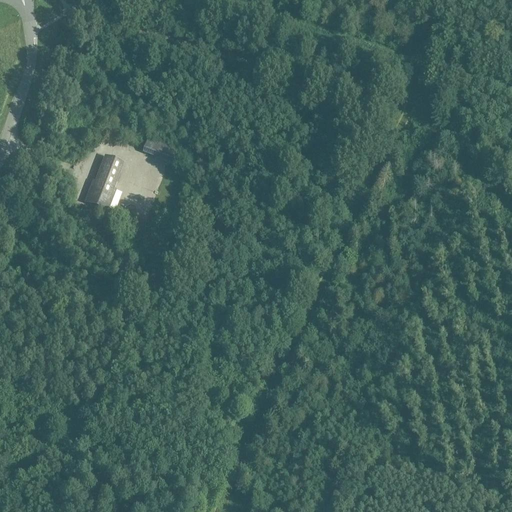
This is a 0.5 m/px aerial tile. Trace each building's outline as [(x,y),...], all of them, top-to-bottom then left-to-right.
[(94,130),(97,139),(106,135),(102,127),(94,130)] [(141,137),(137,148),(142,150),(147,139),(141,137)] [(143,154),(154,158),(159,143),(149,139),(143,154)] [(178,149),(159,143),(154,158),(168,163),(172,165),(178,149)] [(178,150),(173,162),(187,167),(192,155),(178,150)] [(123,165),(105,158),(95,182),(93,182),(85,204),(108,212),(116,190),(114,190),(123,165)]
